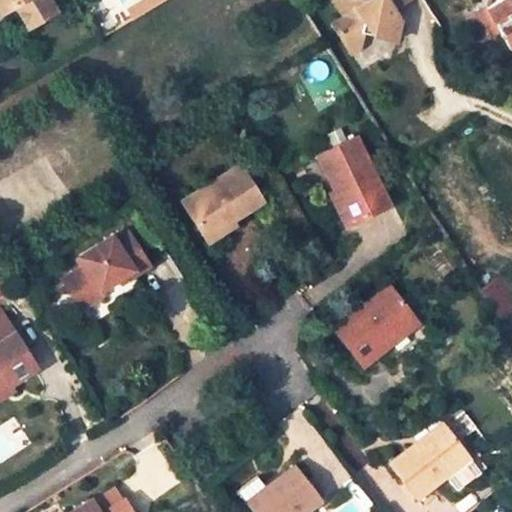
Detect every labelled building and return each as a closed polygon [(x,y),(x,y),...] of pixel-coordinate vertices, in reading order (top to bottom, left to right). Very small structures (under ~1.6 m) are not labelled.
[(7,0),(0,0),(0,14),(12,8),(7,0)] [(7,0),(12,8),(24,30),(55,12),(47,0),(7,0)] [(403,19),(387,13),(391,3),(389,0),(329,0),(339,15),(330,21),(347,48),(358,41),(364,24),(396,37),(403,19)] [(511,0),(496,0),(486,7),(509,47),(511,45),(511,0)] [(337,191),(354,224),(387,208),(354,140),(317,158),(333,193),(337,191)] [(227,217),(230,221),(260,202),(237,167),(181,204),(199,234),(227,217)] [(328,196),(345,228),(354,224),(337,191),(333,193),(328,196)] [(205,243),(233,227),(230,221),(227,217),(199,234),(205,243)] [(134,276),(148,267),(127,235),(113,243),(111,239),(79,260),(84,268),(63,282),(81,309),(103,295),(100,291),(131,271),(134,276)] [(511,310),(511,290),(502,275),(479,290),(498,320),(511,311),(511,310)] [(385,336),(412,317),(390,287),(333,329),(362,368),(392,346),(385,336)] [(0,309),(0,345),(16,335),(0,310),(0,309)] [(511,310),(511,311),(498,320),(508,336),(511,333),(511,310)] [(385,336),(392,346),(419,326),(412,317),(385,336)] [(0,391),(10,386),(36,370),(16,335),(0,345),(0,391)] [(0,400),(14,392),(10,386),(0,391),(0,400)] [(419,449),(446,430),(443,426),(417,445),(419,449)] [(445,479),(470,460),(446,430),(419,449),(417,445),(390,465),(416,500),(445,479)] [(470,460),(445,479),(455,493),(480,474),(470,460)] [(236,492),(251,511),(305,511),(320,501),(294,467),(265,488),(256,476),(236,492)] [(96,511),(90,502),(74,511),(96,511)]
